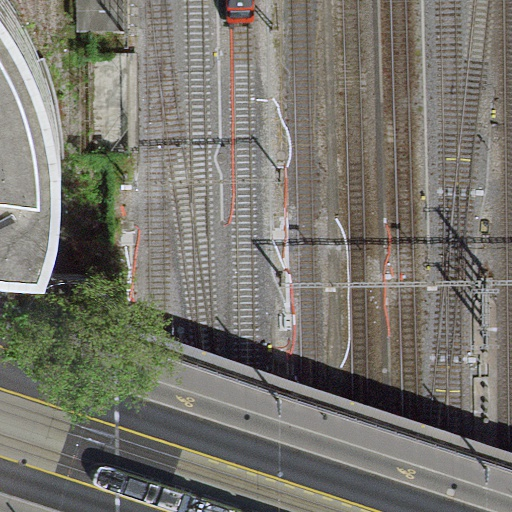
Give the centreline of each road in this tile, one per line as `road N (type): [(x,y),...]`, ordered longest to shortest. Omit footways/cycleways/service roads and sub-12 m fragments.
road 1 (secondary): [(433,511),(0,367)]
road 2 (secondary): [(0,473),(119,511)]
